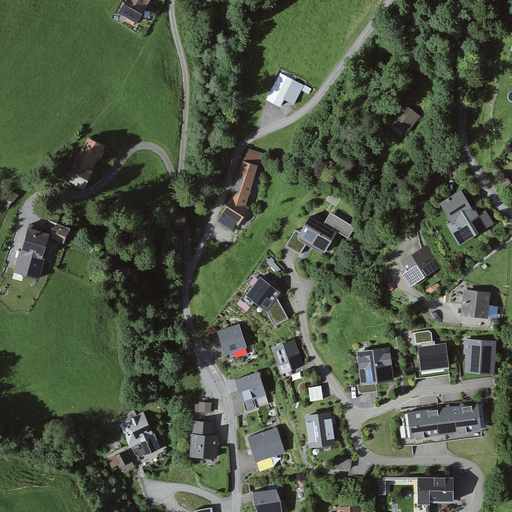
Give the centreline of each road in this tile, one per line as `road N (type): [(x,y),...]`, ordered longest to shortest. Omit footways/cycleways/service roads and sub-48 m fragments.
road 1 (residential): [(390,0),(303,112),(240,147),(187,276)]
road 2 (residential): [(187,276),(194,339),(228,405),(236,511)]
road 3 (residential): [(352,418),(362,453),(376,461),(470,467),(481,495),(468,511)]
road 4 (residential): [(429,300),(394,271),(461,135)]
road 5 (unclassified): [(32,198),(90,192),(132,148),(146,146),(168,162),(181,189)]
road 6 (unclassified): [(181,189),(186,76),(173,0)]
road 7 (residential): [(352,418),(309,349),(301,292)]
road 8 (residential): [(461,135),(457,0)]
